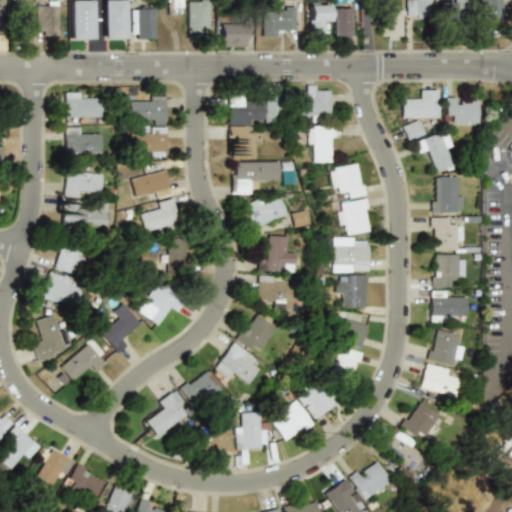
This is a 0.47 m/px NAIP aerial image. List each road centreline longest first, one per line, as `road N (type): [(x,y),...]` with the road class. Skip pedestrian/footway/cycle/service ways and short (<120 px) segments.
road 1 (residential): [(32,69),(32,210),(1,307),(7,369),(36,405),(166,472),(219,485)]
road 2 (residential): [(361,66),(364,109),(397,207),(391,361),(366,414),(318,457),(284,473),(219,485)]
road 3 (residential): [(511,66),(0,69)]
road 4 (residential): [(195,68),(196,159),(223,253),(222,295),(197,334),(123,386),(91,432)]
